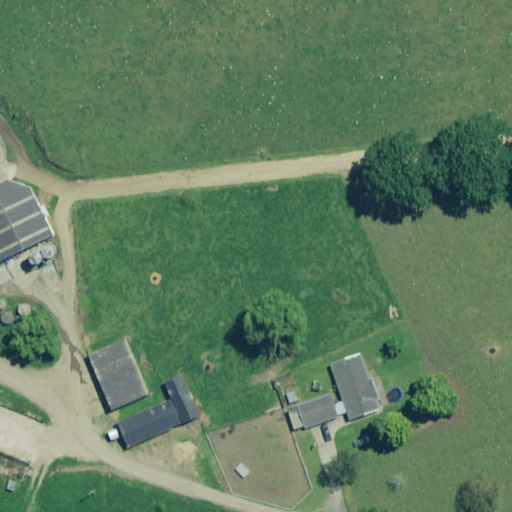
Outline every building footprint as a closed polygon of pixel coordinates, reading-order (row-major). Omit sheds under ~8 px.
[(0,263),(53,237),(30,189),(5,183),(0,185),(0,263)] [(50,244),(25,256),(32,269),(57,257),(50,244)] [(148,396),(125,341),(88,357),(111,412),(148,396)] [(304,427),(305,430),(308,429),(316,454),(328,450),(320,425),(339,419),(338,417),(346,414),(348,423),(380,412),(362,356),(330,366),(342,402),(334,405),(331,395),(297,406),(298,409),(287,413),(292,431),(304,427)] [(171,401),(182,425),(200,417),(182,376),(164,384),(171,401)] [(297,403),(292,385),(283,388),(288,405),(297,403)] [(182,425),(171,401),(117,425),(127,449),(182,425)]
